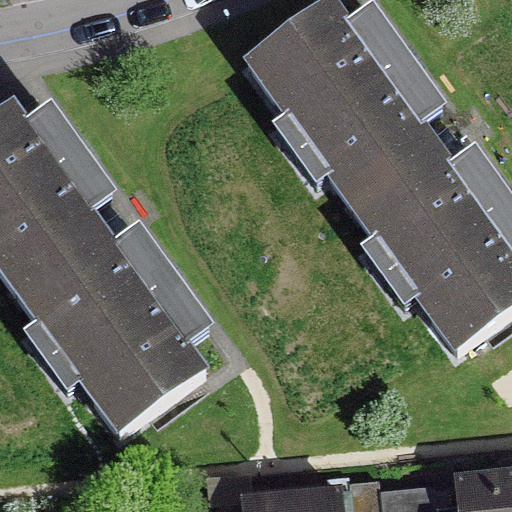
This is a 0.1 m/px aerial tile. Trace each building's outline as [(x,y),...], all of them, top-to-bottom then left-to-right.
[(343,38),(325,13),(243,73),(284,129),(271,138),(311,194),(324,184),(348,218),(430,158),(414,136),(437,119),(367,21),(343,38)] [(22,137),(7,116),(0,121),(0,286),(11,302),(97,240),(84,222),(108,205),(46,120),(22,137)] [(446,180),(430,158),(348,218),(372,251),(359,260),(399,315),(412,306),(452,362),(478,343),(511,318),(511,222),(469,163),(446,180)] [(110,258),(97,240),(11,302),(35,335),(23,344),(63,400),(75,391),(115,446),(201,384),(181,356),(204,339),(133,241),(110,258)] [(511,511),(511,482),(451,488),(453,511),(432,511),(429,493),(376,499),(377,511),(511,511)] [(346,499),(239,510),(238,511),(376,511),(374,487),(345,490),(346,499)]
